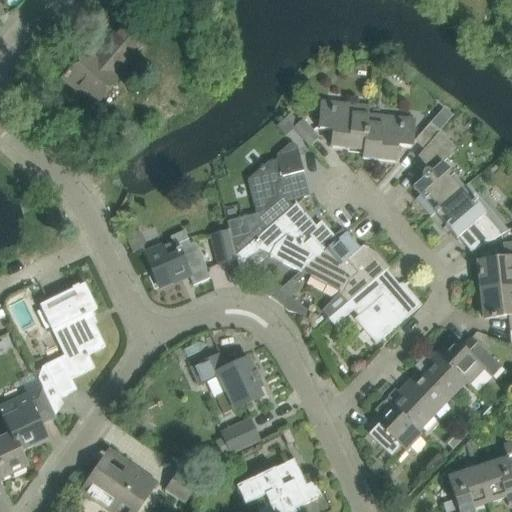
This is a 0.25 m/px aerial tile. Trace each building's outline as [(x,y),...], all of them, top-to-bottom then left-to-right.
[(125,21),(92,59),(85,53),(63,79),(95,106),(117,81),(114,78),(146,40),(125,21)] [(362,159),(368,109),(322,104),(318,130),(333,132),(331,148),(363,151),(362,159)] [(369,110),(368,109),(362,159),(395,163),(396,147),(411,148),(414,122),(368,118),(369,110)] [(440,112),(430,124),(440,132),(449,120),(440,112)] [(279,122),(275,125),(276,126),(284,136),(293,128),(294,127),(285,117),(279,122)] [(309,146),(318,138),(303,120),(294,127),(293,128),(309,146)] [(430,124),(415,142),(424,150),(439,133),(440,132),(430,124)] [(421,177),(422,179),(412,188),(419,196),(415,200),(430,217),(468,185),(463,188),(452,175),(454,173),(444,162),(456,152),(439,133),(424,150),(412,163),(422,172),(421,174),(421,175),(421,176),(421,177)] [(242,216),(226,220),(229,232),(236,256),(296,204),(293,207),(289,202),(285,197),(282,187),(298,183),(297,182),(295,183),(293,175),(303,173),(297,148),(296,145),(295,144),(294,143),(293,143),(292,143),(291,143),(290,143),(289,144),(276,155),(277,157),(277,160),(269,162),(264,166),(263,166),(262,166),(261,166),(260,166),(260,167),(259,168),(259,169),(259,170),(248,180),(256,212),(259,226),(248,236),(242,216)] [(468,185),(430,217),(430,218),(435,214),(456,239),(458,238),(470,253),(508,232),(468,185)] [(297,205),(296,204),(236,256),(237,260),(239,269),(254,255),(260,251),(300,273),(337,240),(321,222),(312,229),(309,226),(313,223),(304,214),(304,213),(301,216),(294,207),(297,205)] [(172,243),(145,255),(159,288),(188,275),(193,286),(210,279),(194,243),(190,245),(184,231),(170,238),(172,243)] [(237,260),(236,256),(229,232),(211,236),(218,265),(237,260)] [(375,280),(389,268),(377,254),(365,246),(364,246),(363,246),(362,246),(354,253),(349,248),(355,243),(346,233),(337,240),(300,273),(305,275),(306,274),(310,277),(310,278),(326,287),(327,285),(339,292),(338,293),(347,303),(375,280)] [(479,277),(481,291),(511,287),(511,243),(502,244),(504,259),(477,262),(478,272),(478,277),(479,277)] [(283,308),(290,298),(299,283),(292,279),(278,291),(269,298),(278,303),(283,308)] [(357,316),(379,342),(421,306),(404,286),(404,285),(403,285),(402,285),(401,285),(400,285),(399,285),(393,280),(383,289),(375,280),(347,303),(337,312),(343,319),(353,311),(357,316)] [(40,305),(39,306),(52,331),(55,330),(67,355),(44,366),(60,398),(76,390),(71,380),(94,368),(88,355),(105,347),(96,327),(91,318),(94,316),(91,312),(97,309),(84,284),(40,305)] [(511,287),(481,291),(484,320),(508,317),(511,345),(511,287)] [(349,326),(343,319),(337,312),(328,320),(340,334),(349,326)] [(13,340),(11,341),(17,354),(24,351),(18,338),(13,340)] [(501,367),(471,338),(461,348),(456,343),(447,352),(442,347),(435,354),(469,386),(484,370),(492,377),(501,367)] [(242,406),(261,397),(257,389),(261,387),(248,359),(227,369),(220,354),(190,368),(199,386),(219,377),(226,392),(215,397),(223,415),(224,415),(242,406)] [(468,386),(469,386),(435,354),(428,361),(422,355),(416,362),(417,363),(414,367),(450,400),(465,384),(468,386)] [(434,416),(450,400),(414,367),(424,376),(415,385),(410,380),(403,387),(434,416)] [(388,397),(385,401),(418,433),(419,432),(434,416),(403,387),(397,394),(397,393),(396,394),(394,391),(389,398),(388,397)] [(42,388),(0,408),(0,411),(11,435),(12,435),(19,452),(20,452),(20,451),(46,439),(39,425),(55,417),(43,390),(42,388)] [(378,414),(362,430),(396,462),(422,435),(419,432),(418,433),(385,401),(382,404),(375,411),(378,414)] [(488,422),(496,413),(490,407),(482,416),(484,418),(488,422)] [(225,443),(217,446),(223,458),(259,441),(250,420),(249,420),(220,434),(225,443)] [(462,428),(454,436),(460,442),(468,433),(462,428)] [(289,429),(281,433),(287,446),(295,442),(289,429)] [(0,479),(27,467),(20,452),(19,452),(12,435),(11,435),(0,440),(0,479)] [(460,442),(454,436),(446,444),(452,450),(460,442)] [(511,443),(503,446),(507,458),(477,468),(489,504),(505,498),(508,506),(511,504),(511,443)] [(265,496),(272,511),(294,511),(294,510),(321,497),(314,482),(306,486),(294,460),(253,479),(236,487),(245,506),(265,496)] [(188,461),(181,471),(193,479),(199,469),(188,461)] [(154,484),(132,469),(125,480),(101,464),(83,492),(105,507),(113,495),(136,511),(154,484)] [(489,504),(477,468),(447,478),(454,500),(442,504),(444,511),(473,511),(473,509),(489,504)] [(184,505),(199,483),(193,479),(181,471),(179,470),(165,491),(184,505)]
